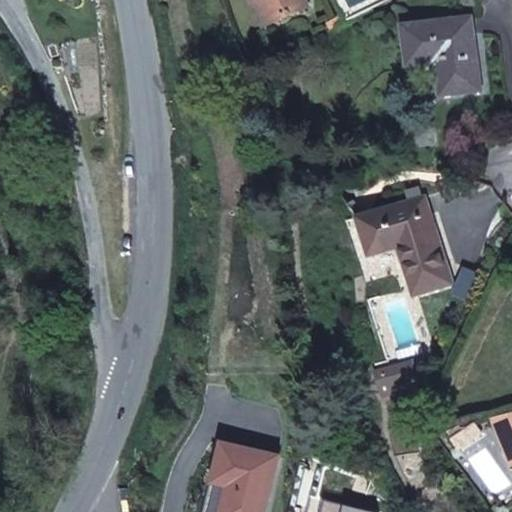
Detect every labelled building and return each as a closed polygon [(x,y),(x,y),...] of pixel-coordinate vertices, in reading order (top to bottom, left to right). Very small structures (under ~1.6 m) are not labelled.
[(277,23),(266,0),(253,0),(267,28),(277,23)] [(306,0),(266,0),(277,23),(310,7),(306,0)] [(474,34),(473,19),(448,21),(450,37),(474,34)] [(481,90),(474,34),(450,37),(448,21),(406,27),(411,65),(439,62),(443,95),(481,90)] [(431,213),(426,198),(402,205),(406,220),(431,213)] [(452,283),(431,213),(406,220),(402,205),(360,218),(372,255),(400,247),(415,295),(452,283)] [(413,388),(413,364),(378,374),(385,396),(413,388)] [(511,436),(511,413),(494,418),(503,440),(511,436)] [(507,450),(511,447),(511,436),(503,440),(507,450)] [(259,453),(223,444),(214,483),(212,482),(205,511),(265,511),(275,471),(255,466),(259,453)] [(278,457),(259,453),(255,466),(275,471),(278,457)]
